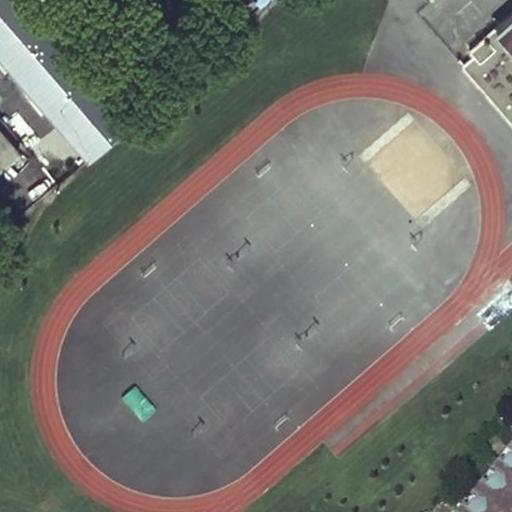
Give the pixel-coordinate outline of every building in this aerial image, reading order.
[(0,0),(0,59),(87,160),(134,119),(30,0),(0,0)] [(511,13),(472,51),(478,58),(466,69),(477,81),(511,119),(511,13)] [(0,130),(0,174),(22,156),(0,130)] [(135,385),(123,396),(143,418),(155,408),(135,385)] [(511,511),(511,458),(467,511),(511,511)]
